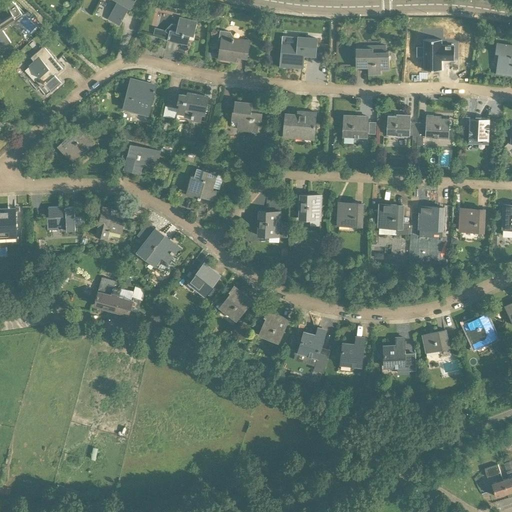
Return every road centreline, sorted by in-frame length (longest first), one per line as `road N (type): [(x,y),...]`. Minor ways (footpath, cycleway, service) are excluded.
road 1 (residential): [(511,93),(331,87),(134,62),(103,78),(21,154),(10,186)]
road 2 (unclassified): [(468,511),(322,422),(128,332),(78,320),(0,326)]
road 3 (residential): [(214,244),(280,177),(511,183)]
road 4 (residential): [(511,278),(427,312),(385,315),(297,300),(214,244)]
road 5 (tertiary): [(511,13),(251,0)]
road 6 (residential): [(214,244),(125,187),(10,186)]
